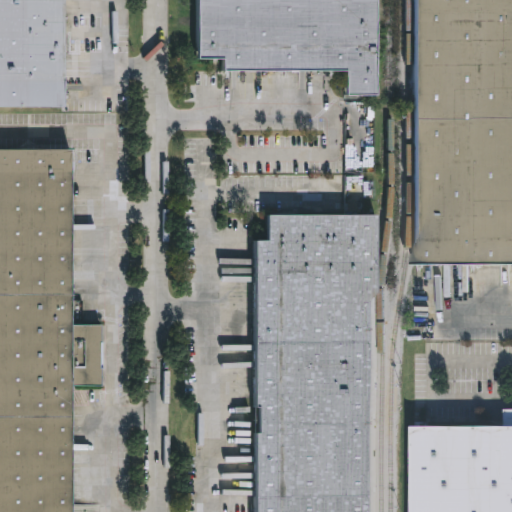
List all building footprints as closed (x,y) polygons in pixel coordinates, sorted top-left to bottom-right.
[(0,0),(0,108),(58,108),(58,0),(0,0)] [(191,0),(369,0),(369,97),(340,97),(340,72),(216,73),(216,61),(191,61),(191,0)] [(511,0),(408,0),(409,267),(511,266),(511,0)] [(0,511),(73,511),(73,389),(105,389),(105,326),(73,326),(72,150),(0,150),(0,511)] [(369,217),(369,511),(249,511),(249,436),(253,436),(253,407),(249,407),(249,243),(261,243),(261,217),(369,217)] [(511,511),(511,430),(409,431),(409,511),(511,511)]
